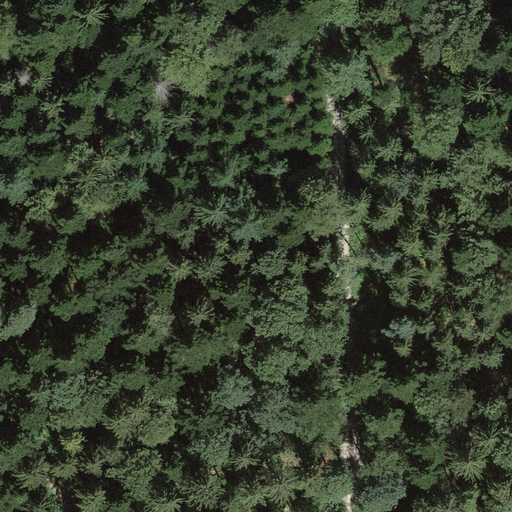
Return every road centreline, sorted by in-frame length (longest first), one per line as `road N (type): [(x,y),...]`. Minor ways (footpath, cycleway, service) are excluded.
road 1 (track): [(334,0),(354,511)]
road 2 (track): [(0,408),(86,511)]
